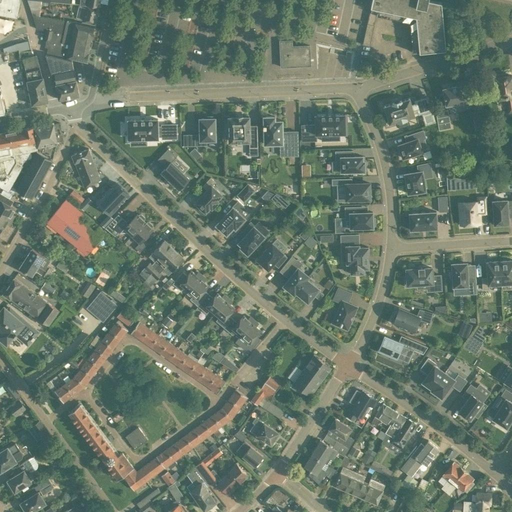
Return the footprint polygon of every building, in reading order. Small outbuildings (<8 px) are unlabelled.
[(20,3),(19,0),(0,0),(0,14),(17,19),(20,3)] [(371,0),(371,7),(416,16),(419,52),(446,49),(441,2),(435,1),(435,0),(371,0)] [(82,18),(82,21),(95,24),(99,7),(86,5),(85,7),(79,5),(76,16),(82,18)] [(376,13),(369,12),(362,45),(369,46),(376,13)] [(92,26),(67,21),(32,15),(37,29),(46,31),(45,38),(47,39),(45,47),(48,48),(47,52),(87,61),(91,39),(92,38),(94,26),(92,26)] [(294,44),(293,37),(279,38),(281,68),(310,67),(309,43),(294,44)] [(28,41),(21,43),(22,51),(30,49),(28,41)] [(36,55),(35,55),(33,51),(19,52),(20,60),(24,79),(28,78),(28,80),(27,80),(32,105),(48,101),(43,78),(42,78),(36,55)] [(79,95),(71,60),(45,54),(51,74),(55,74),(59,99),(79,95)] [(511,73),(494,76),(497,100),(505,99),(507,114),(511,112),(511,73)] [(446,104),(467,101),(466,95),(472,94),(471,84),(465,85),(464,84),(456,86),(455,84),(451,85),(450,87),(443,88),(444,94),(439,94),(441,105),(443,105),(446,104)] [(431,110),(427,97),(414,101),(415,104),(411,105),(409,99),(409,98),(408,99),(401,101),(400,101),(393,103),(392,103),(392,104),(385,106),(384,106),(384,107),(389,122),(389,123),(390,123),(397,121),(397,122),(399,121),(398,121),(405,119),(407,119),(406,118),(413,116),(414,116),(414,115),(413,111),(417,110),(418,114),(431,110)] [(443,105),(441,105),(435,106),(436,112),(439,130),(450,128),(446,104),(443,105)] [(345,114),(315,115),(315,125),(301,125),(302,141),(316,141),(316,134),(322,134),(322,141),(331,140),(331,134),(345,133),(345,114)] [(473,116),(475,130),(485,128),(483,115),(473,116)] [(195,134),(195,145),(206,145),(206,140),(215,140),(215,118),(213,118),(213,116),(206,117),(206,118),(199,118),(200,134),(195,134)] [(258,147),(257,125),(249,125),(249,116),(242,117),(242,116),(235,116),(235,117),(229,117),(229,124),(226,125),(226,134),(229,134),(229,141),(249,141),(249,147),(258,147)] [(264,124),(263,125),(264,127),(264,144),(285,143),(285,149),(291,149),(291,156),(298,155),(297,131),(282,132),(282,122),(282,121),(275,121),(274,116),(264,117),(264,124)] [(139,119),(128,119),(128,139),(158,138),(158,136),(162,136),(162,139),(176,138),(176,124),(162,125),(162,126),(158,126),(157,119),(146,119),(139,119)] [(34,126),(38,148),(39,148),(16,190),(32,198),(53,160),(58,142),(57,141),(63,140),(60,123),(54,124),(53,123),(34,126)] [(38,148),(34,126),(0,133),(0,186),(9,192),(24,165),(23,164),(23,162),(23,159),(30,158),(31,156),(30,149),(38,148)] [(427,148),(424,139),(426,138),(423,130),(405,136),(407,142),(398,145),(399,147),(398,148),(401,156),(402,155),(403,158),(422,152),(421,150),(427,148)] [(100,180),(88,148),(71,155),(84,187),(100,180)] [(196,159),(201,155),(194,148),(190,152),(196,159)] [(176,157),(167,149),(157,159),(165,167),(161,172),(168,178),(167,179),(167,180),(168,179),(171,182),(170,183),(171,183),(172,182),(178,188),(188,178),(171,162),(176,157)] [(364,163),(364,161),(362,161),(362,156),(352,156),(352,150),(335,151),(335,161),(341,161),(341,172),(364,171),(364,169),(366,169),(366,163),(364,163)] [(310,173),(310,163),(301,164),(302,174),(310,173)] [(425,190),(422,172),(431,170),(430,163),(417,165),(418,172),(405,174),(405,173),(405,174),(406,181),(406,182),(407,185),(406,185),(407,186),(408,192),(408,193),(409,193),(424,190),(424,191),(425,191),(425,190)] [(215,182),(210,177),(202,186),(207,190),(195,202),(199,207),(198,208),(203,212),(204,211),(205,212),(210,207),(212,208),(218,201),(217,200),(222,195),(212,186),(215,182)] [(370,199),(369,183),(346,183),(346,199),(370,199)] [(114,184),(99,200),(111,212),(128,194),(122,189),(121,191),(114,184)] [(238,195),(243,201),(253,190),(248,185),(238,195)] [(73,190),(69,195),(80,204),(83,199),(84,198),(73,190)] [(14,208),(6,203),(9,198),(0,192),(0,212),(11,219),(13,216),(12,216),(11,213),(14,208)] [(271,198),(276,202),(282,196),(276,193),(271,198)] [(508,224),(507,205),(511,205),(511,195),(511,200),(507,201),(507,200),(493,201),(494,225),(508,224)] [(92,201),(88,197),(79,206),(84,210),(92,201)] [(447,210),(446,197),(438,197),(438,198),(439,211),(447,211),(447,210)] [(486,213),(485,197),(477,198),(478,202),(459,203),(460,225),(464,225),(464,227),(472,226),(472,224),(480,224),(479,214),(486,213)] [(78,219),(81,215),(64,201),(47,221),(87,254),(101,238),(78,219)] [(233,227),(235,228),(244,218),(238,212),(243,207),(238,201),(232,207),(232,208),(216,225),(221,229),(220,230),(225,235),(226,233),(226,234),(233,227)] [(301,205),(294,213),(301,219),(305,215),(301,205)] [(372,218),(372,212),(358,212),(358,206),(344,207),(345,218),(350,218),(350,228),(373,227),(373,226),(375,225),(374,218),(372,218)] [(437,227),(436,213),(436,212),(436,211),(435,212),(426,212),(419,212),(419,213),(410,213),(409,213),(409,214),(410,229),(410,230),(411,230),(436,228),(437,228),(437,227)] [(11,219),(0,212),(0,226),(2,227),(5,222),(8,221),(10,222),(11,219)] [(100,223),(105,227),(113,219),(109,214),(100,223)] [(128,224),(118,214),(109,223),(105,228),(110,233),(114,228),(120,233),(124,228),(132,235),(145,221),(144,220),(145,219),(145,218),(143,216),(141,214),(139,214),(138,215),(137,214),(128,224)] [(146,223),(145,221),(132,235),(140,243),(135,248),(140,252),(148,243),(143,239),(153,229),(152,228),(153,227),(153,225),(149,222),(147,222),(146,223)] [(247,254),(264,236),(254,226),(255,226),(250,222),(241,232),(245,235),(238,243),(241,246),(240,247),(247,254)] [(369,268),(368,261),(368,247),(359,247),(359,243),(356,243),(356,234),(340,235),(341,244),(346,244),(347,263),(351,263),(351,273),(353,273),(353,275),(362,275),(361,273),(364,273),(364,268),(369,268)] [(152,252),(158,257),(151,264),(155,268),(159,264),(174,249),(169,245),(170,243),(167,241),(166,241),(164,240),(152,252)] [(278,268),(287,257),(283,253),(272,243),(257,259),(268,269),(273,263),(278,268)] [(43,256),(31,248),(25,257),(42,269),(45,265),(40,261),(43,256)] [(159,264),(155,268),(160,272),(162,270),(167,275),(183,258),(182,257),(182,255),(180,253),(178,253),(176,252),(174,249),(159,264)] [(133,260),(137,255),(132,250),(128,255),(133,260)] [(134,261),(138,264),(142,258),(138,255),(134,261)] [(42,269),(25,257),(23,261),(21,260),(18,264),(19,266),(19,267),(31,275),(34,270),(38,273),(39,274),(42,269)] [(284,285),(294,294),(308,276),(298,268),(303,263),(297,259),(286,272),(291,276),(284,285)] [(511,259),(499,261),(501,284),(511,283),(511,259)] [(67,270),(69,265),(58,261),(56,266),(67,270)] [(501,284),(499,261),(486,262),(487,277),(481,278),(482,290),(489,289),(489,285),(501,284)] [(155,268),(151,264),(149,262),(144,268),(150,274),(155,268)] [(473,280),(467,281),(466,263),(452,264),(452,272),(450,272),(451,279),(453,279),(453,286),(467,285),(467,294),(474,293),(473,280)] [(48,273),(51,268),(45,265),(42,269),(48,273)] [(440,275),(432,275),(431,268),(424,268),(424,267),(418,267),(418,268),(406,269),(407,276),(404,276),(405,287),(417,286),(417,284),(426,283),(427,291),(441,290),(440,275)] [(155,268),(150,274),(157,280),(162,274),(160,272),(155,268)] [(48,273),(42,269),(39,274),(45,278),(48,273)] [(101,271),(95,281),(103,286),(109,276),(101,271)] [(182,291),(185,288),(189,291),(202,275),(199,273),(198,274),(196,274),(192,271),(187,276),(183,273),(173,284),(182,291)] [(143,272),(139,276),(144,280),(148,276),(143,272)] [(204,279),(205,277),(202,275),(189,291),(194,296),(191,299),(198,306),(208,294),(204,290),(208,285),(204,281),(204,279)] [(306,279),(308,276),(294,294),(296,292),(301,296),(300,297),(305,302),(306,301),(308,302),(313,295),(319,300),(323,294),(318,289),(306,279)] [(20,284),(20,283),(14,278),(3,293),(3,294),(9,298),(10,298),(47,325),(57,311),(20,284)] [(333,283),(328,279),(323,286),(328,289),(333,283)] [(91,292),(95,287),(88,281),(83,287),(91,292)] [(45,282),(41,288),(51,295),(55,289),(45,282)] [(352,321),(352,320),(354,316),(353,316),(357,307),(347,302),(348,299),(349,300),(352,293),(338,287),(335,294),(343,297),(332,323),(347,330),(351,321),(352,321)] [(86,308),(103,322),(117,305),(100,291),(86,308)] [(125,297),(116,292),(113,296),(121,302),(125,297)] [(217,293),(213,298),(208,294),(198,306),(208,313),(210,310),(214,313),(228,297),(225,295),(224,296),(222,297),(217,293)] [(230,301),(231,300),(228,297),(214,313),(219,318),(217,321),(225,328),(232,319),(228,315),(234,307),(230,304),(230,301)] [(145,306),(142,311),(147,314),(150,310),(145,306)] [(447,314),(446,306),(435,306),(435,311),(447,314)] [(13,315),(6,309),(4,307),(0,311),(0,338),(7,344),(8,342),(9,343),(15,337),(16,335),(21,339),(32,326),(15,313),(13,315)] [(124,322),(126,323),(129,325),(135,317),(133,315),(123,307),(117,316),(124,322)] [(418,319),(430,323),(433,313),(419,309),(416,315),(399,308),(398,310),(397,310),(396,309),(395,312),(394,314),(393,317),(392,319),(393,320),(393,319),(394,320),(393,322),(399,325),(399,326),(398,327),(399,327),(401,327),(402,327),(404,328),(405,329),(406,330),(407,330),(406,330),(407,328),(414,331),(418,319)] [(491,320),(491,311),(478,312),(478,320),(491,320)] [(248,319),(243,315),(238,321),(237,323),(232,319),(225,328),(233,335),(236,332),(240,336),(254,320),(251,317),(250,319),(248,319)] [(167,316),(162,323),(167,327),(172,320),(167,316)] [(255,335),(260,330),(256,326),(256,323),(257,322),(254,320),(240,336),(235,341),(243,349),(248,348),(251,350),(260,339),(255,335)] [(116,321),(109,330),(120,339),(127,330),(116,321)] [(141,339),(149,328),(139,321),(131,333),(141,339)] [(466,337),(472,324),(463,321),(458,334),(466,337)] [(149,328),(141,339),(150,346),(158,334),(149,328)] [(114,347),(120,339),(109,330),(103,339),(114,347)] [(195,335),(191,332),(186,339),(190,342),(195,335)] [(168,341),(158,334),(150,346),(160,353),(168,341)] [(379,349),(392,355),(408,362),(413,350),(423,354),(423,353),(422,353),(425,346),(427,347),(401,335),(398,343),(384,337),(379,349)] [(483,342),(471,335),(463,347),(467,349),(471,344),(478,349),(483,342)] [(103,339),(96,347),(107,356),(114,347),(103,339)] [(168,341),(160,353),(169,359),(178,348),(168,341)] [(91,343),(89,346),(94,350),(88,357),(99,365),(107,356),(96,347),(91,343)] [(187,354),(178,348),(169,359),(179,366),(187,354)] [(187,354),(179,366),(188,373),(197,361),(187,354)] [(314,355),(293,383),(310,395),(331,367),(314,355)] [(88,357),(81,367),(92,375),(99,365),(88,357)] [(431,390),(444,372),(435,366),(436,363),(427,357),(419,369),(427,375),(422,382),(432,389),(431,390)] [(71,360),(68,363),(78,370),(73,377),(84,385),(92,375),(81,367),(71,360)] [(206,367),(197,361),(188,373),(198,379),(206,367)] [(216,374),(206,367),(198,379),(208,386),(216,374)] [(442,397),(450,385),(459,391),(467,380),(457,374),(454,379),(444,372),(431,390),(442,397)] [(257,405),(264,395),(270,399),(282,381),(271,373),(250,401),(257,405)] [(226,381),(216,374),(208,386),(217,393),(226,381)] [(73,394),(84,385),(73,377),(65,383),(73,394)] [(3,386),(14,400),(20,396),(9,381),(3,386)] [(46,383),(54,394),(55,393),(62,402),(73,394),(65,383),(56,390),(50,381),(46,383)] [(482,402),(486,397),(475,389),(476,388),(470,384),(462,396),(467,399),(466,400),(465,401),(464,403),(463,403),(464,404),(459,410),(460,411),(459,413),(464,417),(466,415),(470,419),(473,415),(476,417),(486,405),(482,402)] [(511,402),(511,399),(511,392),(505,388),(500,396),(505,399),(493,418),(506,427),(511,418),(511,402)] [(236,389),(229,399),(239,407),(247,397),(236,389)] [(349,401),(354,404),(346,416),(353,420),(357,414),(362,417),(366,411),(369,412),(376,399),(362,390),(361,393),(356,390),(349,401)] [(270,399),(264,395),(257,405),(258,404),(280,418),(284,411),(269,401),(270,399)] [(229,399),(221,409),(230,419),(239,407),(229,399)] [(8,408),(15,417),(26,409),(19,400),(8,408)] [(395,410),(383,403),(371,422),(377,426),(380,420),(387,424),(395,410)] [(146,480),(164,467),(156,457),(135,472),(121,452),(116,456),(79,405),(68,412),(117,479),(122,475),(133,490),(146,480)] [(220,426),(230,419),(221,409),(212,416),(220,426)] [(399,431),(407,418),(395,410),(387,424),(398,431),(399,431)] [(211,433),(220,426),(212,416),(203,423),(211,433)] [(278,432),(261,421),(258,419),(255,417),(252,422),(254,423),(250,430),(270,444),(278,432)] [(346,435),(351,428),(335,418),(329,428),(340,436),(337,441),(349,448),(354,440),(346,435)] [(398,431),(394,438),(387,434),(381,444),(398,453),(416,423),(407,418),(399,431),(398,431)] [(202,440),(211,433),(203,423),(194,429),(202,440)] [(40,429),(43,434),(41,436),(48,445),(55,440),(44,426),(40,429)] [(135,449),(148,440),(138,427),(125,436),(135,449)] [(193,447),(202,440),(194,429),(185,436),(193,447)] [(239,430),(234,435),(242,442),(247,436),(239,430)] [(184,453),(193,447),(185,436),(176,442),(184,453)] [(321,440),(311,455),(335,470),(328,465),(336,451),(342,455),(343,454),(344,455),(347,449),(347,448),(336,440),(331,447),(321,440)] [(401,468),(408,474),(400,484),(411,490),(411,489),(416,492),(419,487),(414,483),(417,480),(411,476),(423,462),(426,465),(439,449),(428,440),(421,449),(418,447),(401,468)] [(21,457),(21,453),(14,442),(0,450),(0,469),(0,470),(21,457)] [(176,442),(167,449),(175,460),(184,453),(176,442)] [(242,456),(255,466),(263,456),(250,446),(245,442),(238,451),(243,455),(242,456)] [(353,445),(348,453),(355,456),(359,449),(353,445)] [(205,457),(201,461),(205,466),(222,453),(218,447),(205,457)] [(170,469),(177,464),(175,460),(167,449),(156,457),(164,467),(164,468),(167,466),(170,469)] [(366,452),(361,461),(369,465),(374,456),(366,452)] [(330,477),(335,470),(311,455),(304,466),(309,469),(307,472),(319,483),(325,474),(330,477)] [(343,467),(335,485),(347,490),(357,472),(346,467),(350,459),(344,456),(339,465),(343,467)] [(14,492),(31,481),(30,480),(34,477),(35,475),(35,474),(34,472),(27,460),(15,468),(18,473),(7,480),(14,492)] [(205,466),(201,461),(194,467),(202,477),(205,481),(208,486),(212,482),(219,489),(221,487),(227,493),(247,474),(239,466),(237,468),(234,465),(221,477),(213,469),(209,472),(205,466)] [(383,466),(373,461),(370,467),(379,472),(383,466)] [(454,461),(443,474),(449,479),(436,494),(439,496),(462,469),(454,461)] [(66,473),(74,467),(71,462),(63,468),(66,473)] [(203,510),(214,502),(201,484),(205,481),(202,477),(194,467),(188,472),(197,485),(193,487),(197,493),(193,496),(203,510)] [(473,478),(462,469),(439,496),(441,498),(439,499),(442,502),(457,486),(462,490),(473,478)] [(169,486),(181,477),(176,471),(172,475),(169,471),(162,476),(169,486)] [(357,474),(358,473),(357,472),(347,490),(362,497),(368,484),(362,482),(364,477),(357,474)] [(41,495),(53,487),(47,478),(33,487),(37,492),(20,503),(25,511),(31,511),(45,503),(41,495)] [(376,482),(374,487),(368,484),(362,497),(375,503),(383,485),(376,482)] [(410,491),(411,490),(400,484),(397,482),(392,492),(403,498),(408,489),(410,491)] [(175,504),(184,498),(174,483),(167,487),(175,499),(173,501),(175,504)] [(161,492),(158,488),(153,491),(136,504),(140,508),(161,492)] [(463,501),(463,503),(463,508),(475,508),(488,509),(488,504),(490,505),(491,493),(476,492),(476,503),(473,503),(473,501),(463,501)] [(145,511),(154,506),(150,501),(139,509),(140,511),(145,511)] [(183,511),(178,504),(175,506),(173,502),(164,508),(166,511),(165,511),(183,511)]
